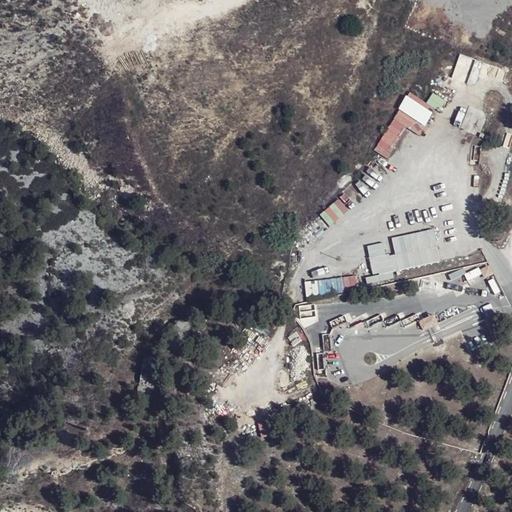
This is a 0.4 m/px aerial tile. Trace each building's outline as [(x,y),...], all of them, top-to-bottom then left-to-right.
[(458,55),(453,80),(469,83),(474,58),(458,55)] [(416,80),(409,92),(422,100),(429,88),(416,80)] [(427,103),(438,110),(444,101),(433,94),(427,103)] [(419,135),(433,110),(406,95),(374,151),(387,158),(405,127),(419,135)] [(395,279),(393,271),(441,261),(434,229),(366,243),(372,274),(364,276),(366,285),(395,279)] [(490,266),(481,270),(486,279),(495,275),(490,266)] [(305,295),(357,292),(356,276),(304,279),(305,295)] [(433,316),(417,323),(422,332),(437,325),(433,316)]
